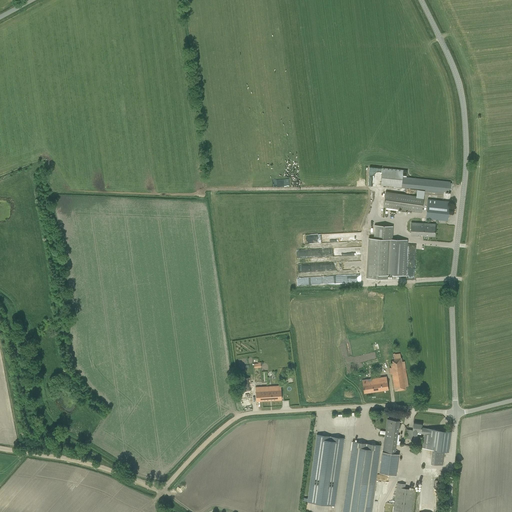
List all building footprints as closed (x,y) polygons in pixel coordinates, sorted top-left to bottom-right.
[(382,168),(380,185),(415,188),(425,190),(425,192),(443,194),(444,191),(445,192),(450,192),(451,183),(446,183),(416,180),(406,179),(406,177),(407,170),(403,170),(382,168)] [(383,207),(414,212),(421,213),(424,192),(416,191),(416,196),(386,191),(383,207)] [(426,218),(442,220),(447,220),(449,202),(428,199),(426,218)] [(411,222),(410,235),(434,236),(435,224),(411,222)] [(387,279),(388,275),(405,276),(406,240),(392,239),(393,226),(374,225),(373,238),(368,238),(366,278),(387,279)] [(391,368),(389,368),(390,374),(392,374),(395,391),(406,389),(405,386),(402,362),(401,358),(400,358),(400,354),(395,355),(393,355),(394,360),(394,362),(392,363),(391,363),(391,368)] [(236,379),(237,387),(237,391),(251,390),(249,377),(236,379)] [(362,381),(363,388),(364,393),(388,390),(386,377),(362,381)] [(268,386),(255,387),(256,401),(281,399),(281,386),(268,387),(268,386)] [(382,452),(379,473),(396,475),(399,454),(395,454),(395,453),(399,426),(399,421),(387,419),(386,424),(382,452)] [(407,429),(406,438),(411,439),(412,434),(413,434),(413,435),(415,435),(416,434),(417,434),(421,434),(421,433),(425,434),(425,435),(423,448),(427,449),(432,449),(435,429),(421,428),(422,424),(413,423),(413,428),(412,430),(407,429)] [(435,429),(432,449),(444,451),(448,452),(451,432),(435,429)] [(317,434),(307,502),(334,506),(344,438),(317,434)] [(342,511),(370,511),(380,445),(353,441),(342,511)] [(397,483),(392,511),(410,511),(414,489),(405,488),(405,484),(397,483)]
